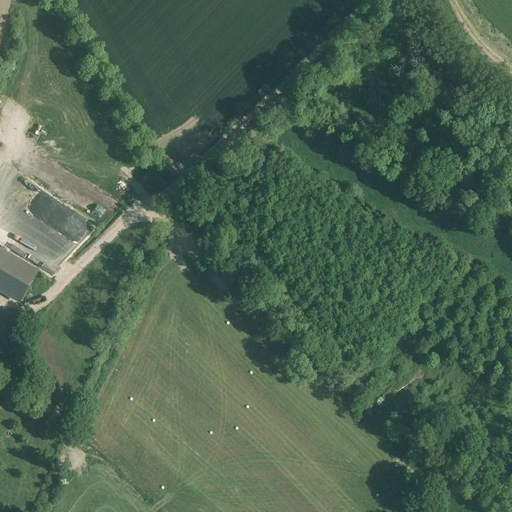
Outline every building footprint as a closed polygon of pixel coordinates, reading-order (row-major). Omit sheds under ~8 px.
[(0,190),(14,165),(0,157),(0,190)] [(43,170),(89,197),(82,209),(103,221),(107,214),(101,210),(108,197),(47,162),(43,170)] [(15,203),(79,234),(86,218),(22,187),(15,203)] [(38,271),(0,248),(0,293),(19,304),(38,271)] [(16,316),(2,308),(0,311),(0,318),(11,325),(16,316)] [(0,376),(14,352),(0,343),(0,376)]
